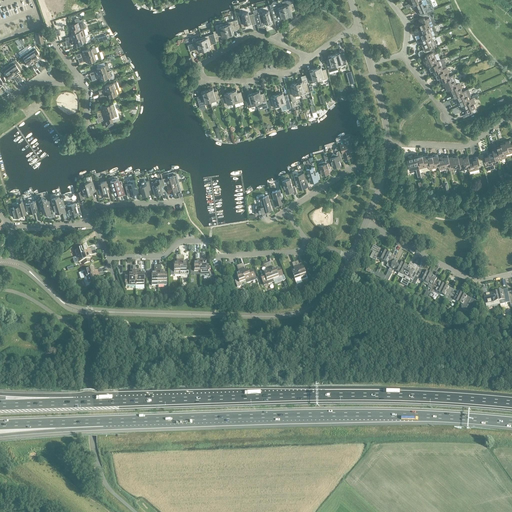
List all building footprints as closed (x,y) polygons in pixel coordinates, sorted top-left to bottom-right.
[(428,7),(427,4),(428,3),(426,0),(419,0),(417,1),(418,3),(415,4),(415,5),(420,16),(426,13),(425,11),(424,9),(428,7)] [(283,4),(287,16),(292,15),(291,9),(294,8),(292,1),(283,4)] [(66,3),(55,7),(58,14),(68,10),(66,3)] [(281,18),(287,16),(283,4),(271,7),(273,17),(276,16),(277,20),(282,19),(281,18)] [(268,11),(263,12),(262,12),(262,11),(260,11),(259,11),(258,12),(258,13),(258,14),(255,15),(257,23),(258,23),(257,23),(261,22),(262,26),(268,24),(268,25),(269,25),(270,26),(271,25),(272,24),(268,11)] [(245,25),(251,23),(248,12),(242,14),(239,15),(240,20),(242,27),(246,26),(245,25)] [(418,19),(422,28),(425,27),(426,29),(434,25),(436,24),(432,13),(418,19)] [(224,23),(228,36),(234,34),(232,29),(235,28),(236,29),(240,28),(237,19),(224,23)] [(222,37),(228,36),(224,23),(215,26),(216,30),(213,31),(214,34),(213,34),(216,43),(217,43),(215,37),(218,36),(218,37),(219,37),(218,33),(221,32),(222,37)] [(421,34),(420,34),(420,36),(421,39),(426,36),(427,39),(435,35),(433,29),(435,28),(434,25),(426,29),(425,27),(422,28),(419,29),(421,34)] [(72,33),(71,33),(72,36),(64,38),(65,42),(85,36),(82,26),(71,29),(72,33)] [(210,44),(216,43),(213,34),(211,35),(201,37),(205,50),(211,48),(210,44)] [(421,39),(420,39),(424,48),(423,49),(424,53),(435,48),(437,47),(433,39),(436,38),(435,35),(427,39),(426,36),(421,39)] [(85,36),(65,42),(67,46),(72,44),(73,43),(74,42),(75,45),(76,45),(77,47),(86,44),(85,42),(86,42),(85,36)] [(205,50),(201,37),(198,38),(197,36),(186,39),(189,51),(198,48),(199,52),(205,50)] [(34,46),(32,48),(26,51),(38,68),(41,66),(42,65),(39,61),(37,60),(36,59),(38,57),(37,55),(39,53),(34,46)] [(97,53),(95,47),(84,50),(84,53),(77,55),(78,59),(97,53)] [(435,48),(423,53),(424,56),(425,55),(426,57),(423,58),(427,68),(430,66),(429,66),(433,65),(432,63),(440,59),(435,48)] [(26,51),(21,55),(19,56),(25,65),(27,64),(28,65),(31,63),(35,69),(38,68),(26,51)] [(102,60),(99,52),(97,53),(78,59),(79,63),(85,61),(85,60),(86,59),(87,62),(95,60),(95,62),(102,60)] [(340,53),(334,54),(338,67),(347,64),(345,57),(341,58),(340,53)] [(334,54),(328,56),(330,62),(326,63),(328,70),(338,67),(334,54)] [(439,70),(446,67),(443,58),(440,59),(432,63),(433,65),(429,66),(430,66),(433,75),(436,74),(439,72),(439,70)] [(15,59),(8,64),(20,81),(22,79),(18,72),(20,71),(19,70),(21,68),(15,59)] [(89,74),(91,76),(110,70),(108,64),(105,65),(104,62),(100,63),(101,66),(96,68),(97,71),(90,73),(89,74)] [(17,83),(20,81),(8,64),(1,70),(6,78),(9,76),(10,78),(12,76),(17,83)] [(321,67),(315,69),(319,81),(328,78),(326,71),(323,72),(321,67)] [(445,78),(449,76),(448,73),(449,73),(446,67),(439,70),(439,72),(436,74),(440,83),(443,82),(443,81),(446,80),(445,78)] [(110,70),(91,76),(92,81),(96,79),(96,78),(99,77),(100,80),(108,77),(109,80),(115,79),(112,69),(110,70)] [(311,76),(307,77),(310,84),(319,81),(315,69),(309,70),(311,76)] [(459,82),(458,80),(454,78),(453,75),(449,76),(445,78),(446,80),(443,81),(443,82),(446,90),(449,89),(452,88),(452,86),(459,82)] [(302,81),(296,83),(300,95),(309,92),(307,85),(304,86),(302,81)] [(99,94),(118,87),(116,82),(105,85),(106,88),(98,91),(99,94)] [(458,93),(462,92),(461,89),(462,88),(459,82),(452,86),(452,88),(449,89),(453,98),(456,97),(459,95),(458,93)] [(293,102),(295,102),(296,101),(295,98),(295,96),(300,95),(296,83),(291,84),(292,87),(288,88),(291,98),(292,102),(293,102)] [(120,93),(118,87),(99,94),(100,97),(108,94),(108,97),(120,93)] [(213,88),(207,90),(211,103),(220,100),(218,93),(215,94),(213,88)] [(471,98),(470,95),(471,95),(468,89),(462,92),(458,93),(459,95),(456,97),(459,106),(462,104),(466,103),(465,101),(471,98)] [(207,90),(201,92),(203,97),(200,98),(201,102),(199,102),(198,104),(199,108),(201,108),(205,107),(206,105),(205,104),(211,103),(207,90)] [(236,90),(230,91),(234,104),(243,101),(241,94),(238,95),(236,90)] [(230,91),(225,93),(226,98),(223,100),(225,107),(234,104),(230,91)] [(260,91),(254,93),(257,105),(267,102),(265,95),(261,96),(260,91)] [(277,94),(281,106),(281,107),(290,104),(287,94),(284,95),(283,92),(277,94)] [(254,93),(248,94),(249,100),(246,101),(248,108),(257,105),(254,93)] [(277,94),(271,96),(273,101),(269,102),(271,109),(281,106),(277,94)] [(466,103),(462,104),(466,113),(467,113),(468,115),(477,112),(476,109),(475,107),(474,104),(475,103),(473,97),(465,101),(466,103)] [(97,114),(116,109),(114,103),(103,106),(104,109),(96,111),(97,114)] [(116,109),(97,114),(98,118),(96,118),(97,122),(102,121),(102,120),(103,119),(105,124),(112,122),(111,119),(119,117),(116,109)] [(349,151),(353,150),(350,142),(349,138),(343,139),(344,144),(340,145),(343,153),(345,159),(351,157),(349,151)] [(506,153),(509,153),(511,152),(511,143),(510,140),(500,143),(501,146),(502,150),(504,149),(506,153)] [(507,157),(506,153),(504,149),(502,150),(501,146),(492,149),(493,152),(494,155),(496,155),(497,159),(498,159),(501,158),(501,159),(507,157)] [(342,160),(340,155),(339,150),(339,149),(338,147),(336,147),(334,151),(335,154),(333,153),(331,158),(330,158),(330,159),(331,160),(333,166),(332,167),(333,167),(334,167),(334,168),(335,167),(341,165),(340,161),(342,160)] [(480,154),(484,166),(485,165),(487,170),(494,168),(495,168),(494,164),(499,163),(498,159),(497,159),(496,155),(494,155),(493,152),(483,155),(483,154),(480,154)] [(418,156),(418,154),(417,153),(408,156),(409,159),(407,160),(409,168),(415,166),(415,165),(418,164),(417,160),(419,160),(418,156)] [(423,155),(422,153),(418,154),(418,156),(419,160),(417,160),(418,164),(420,172),(429,170),(429,169),(428,165),(427,161),(429,160),(428,156),(428,155),(428,154),(423,155)] [(433,156),(432,154),(428,155),(428,156),(429,160),(427,161),(428,165),(429,169),(435,167),(435,166),(438,165),(437,161),(439,161),(438,157),(438,154),(433,156)] [(480,167),(484,166),(480,154),(478,155),(478,156),(469,159),(470,162),(467,163),(468,167),(469,171),(479,169),(478,168),(480,167)] [(449,161),(449,158),(448,155),(438,157),(439,161),(437,161),(438,165),(439,169),(445,168),(445,167),(448,166),(447,162),(449,161)] [(460,162),(459,158),(458,155),(449,158),(449,161),(447,162),(448,166),(449,170),(455,168),(455,167),(458,166),(457,162),(460,162)] [(470,162),(469,159),(468,156),(459,158),(460,162),(457,162),(458,166),(459,171),(465,169),(465,168),(468,167),(467,163),(470,162)] [(319,163),(319,164),(322,175),(329,173),(328,167),(330,166),(328,159),(325,160),(326,161),(319,163)] [(310,183),(317,180),(317,179),(320,178),(318,171),(316,172),(314,167),(306,169),(310,183)] [(299,189),(304,188),(304,187),(309,185),(306,176),(305,173),(295,176),(299,189)] [(176,175),(162,179),(166,195),(170,194),(170,192),(172,192),(180,190),(176,175)] [(290,178),(283,181),(286,193),(293,191),(294,195),(297,194),(295,186),(292,186),(290,178)] [(118,179),(110,181),(114,194),(120,192),(121,196),(125,195),(123,186),(120,187),(118,179)] [(161,185),(163,185),(162,179),(159,180),(159,182),(152,184),(155,195),(163,193),(161,185)] [(84,197),(90,195),(89,192),(93,191),(92,185),(94,185),(93,180),(85,183),(85,186),(81,187),(84,197)] [(101,184),(98,185),(101,196),(108,194),(106,188),(109,187),(107,180),(100,182),(101,184)] [(138,191),(136,185),(135,180),(131,180),(132,182),(125,184),(128,196),(135,194),(135,191),(136,190),(136,192),(138,191)] [(142,195),(149,193),(148,188),(151,187),(149,181),(146,181),(146,184),(139,186),(142,195)] [(283,202),(280,190),(272,192),(274,198),(272,199),(274,206),(281,204),(282,208),(284,208),(283,202)] [(266,211),(272,210),(268,195),(265,196),(264,195),(264,194),(263,194),(258,195),(257,196),(257,197),(257,200),(259,199),(260,205),(256,206),(256,215),(259,214),(260,215),(266,213),(266,211)] [(54,217),(53,212),(49,200),(48,201),(47,200),(46,199),(45,200),(41,197),(39,201),(38,201),(42,213),(44,212),(47,214),(48,215),(47,216),(48,216),(48,217),(49,217),(50,217),(50,216),(51,216),(52,217),(53,216),(54,217)] [(59,197),(51,199),(55,213),(63,211),(62,208),(65,207),(62,198),(59,198),(59,197)] [(11,208),(13,217),(26,214),(21,198),(20,199),(21,202),(16,203),(17,206),(13,207),(13,208),(11,209),(11,208)] [(28,213),(36,211),(35,207),(37,206),(36,201),(33,202),(29,199),(27,203),(25,203),(27,207),(26,208),(27,209),(28,213)] [(67,204),(64,205),(67,213),(69,213),(70,216),(78,214),(75,203),(67,205),(67,204)] [(378,248),(373,245),(371,251),(375,253),(372,259),(376,261),(377,258),(382,261),(387,252),(378,248)] [(86,247),(77,250),(74,251),(76,257),(95,251),(94,247),(87,250),(86,247)] [(95,251),(76,257),(78,263),(85,261),(86,263),(89,262),(88,260),(90,259),(89,256),(96,254),(95,251)] [(193,263),(194,268),(190,268),(191,275),(200,275),(199,253),(197,252),(197,253),(196,253),(196,255),(195,255),(195,259),(196,259),(196,263),(193,263)] [(387,252),(382,261),(388,264),(386,267),(390,268),(394,260),(396,257),(387,252)] [(203,253),(199,253),(200,275),(209,275),(209,265),(206,265),(206,263),(203,263),(203,253)] [(170,276),(174,276),(180,275),(180,255),(176,255),(176,263),(173,264),(173,265),(170,265),(170,276)] [(183,263),(183,255),(180,255),(180,275),(186,275),(189,275),(189,271),(186,271),(186,263),(183,263)] [(394,260),(390,268),(388,271),(392,273),(394,270),(399,273),(403,264),(394,260)] [(298,261),(295,262),(302,281),(308,279),(304,267),(301,268),(298,261)] [(280,268),(276,270),(276,269),(273,270),(270,262),(267,263),(274,282),(275,284),(285,280),(280,268)] [(302,281),(295,262),(292,263),(295,271),(292,272),(296,283),(302,281)] [(264,273),(264,274),(260,276),(264,286),(274,282),(267,263),(264,264),(264,265),(267,272),(264,273)] [(239,265),(246,284),(257,280),(253,270),(249,271),(248,270),(245,271),(243,264),(239,265)] [(404,276),(400,283),(407,287),(408,283),(413,274),(416,267),(410,264),(408,267),(403,264),(399,273),(404,276)] [(166,274),(164,274),(164,273),(161,273),(161,265),(157,265),(158,285),(166,285),(166,274)] [(236,274),(238,279),(236,280),(235,281),(237,287),(238,287),(240,287),(241,286),(246,284),(239,265),(236,266),(239,273),(236,274)] [(129,274),(129,275),(124,275),(125,283),(126,286),(135,286),(135,266),(130,266),(130,272),(132,272),(132,274),(129,274)] [(139,271),(138,271),(138,266),(135,266),(135,286),(144,286),(144,270),(140,270),(139,271)] [(413,274),(408,283),(415,287),(419,279),(424,282),(428,273),(416,267),(413,274)] [(83,278),(102,272),(101,269),(94,271),(93,269),(81,272),(83,278)] [(102,272),(83,278),(86,287),(93,284),(93,282),(97,280),(96,278),(103,275),(102,272)] [(437,278),(439,274),(437,272),(435,276),(428,273),(424,282),(429,284),(428,287),(431,289),(436,281),(437,278)] [(436,281),(431,289),(430,292),(433,294),(435,291),(440,294),(444,285),(436,281)] [(453,290),(444,285),(440,294),(445,296),(444,299),(448,301),(453,290)] [(510,302),(508,293),(507,289),(497,292),(500,304),(510,302)] [(463,293),(463,291),(462,290),(460,290),(459,290),(458,290),(457,292),(453,290),(448,301),(451,303),(453,300),(458,303),(462,294),(463,293)] [(486,307),(490,306),(500,304),(497,292),(483,295),(485,303),(486,307)] [(469,312),(470,312),(476,301),(462,294),(458,303),(461,304),(461,308),(465,310),(469,312)]
